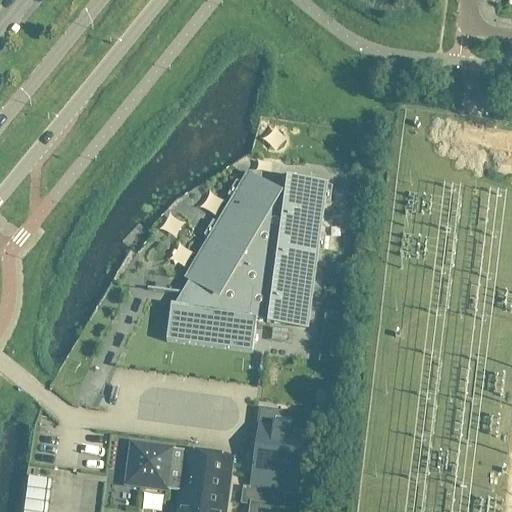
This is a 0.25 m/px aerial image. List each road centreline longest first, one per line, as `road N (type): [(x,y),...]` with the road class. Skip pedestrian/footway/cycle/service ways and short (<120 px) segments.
road 1 (secondary): [(0,200),(159,0)]
road 2 (secondary): [(95,0),(0,116)]
